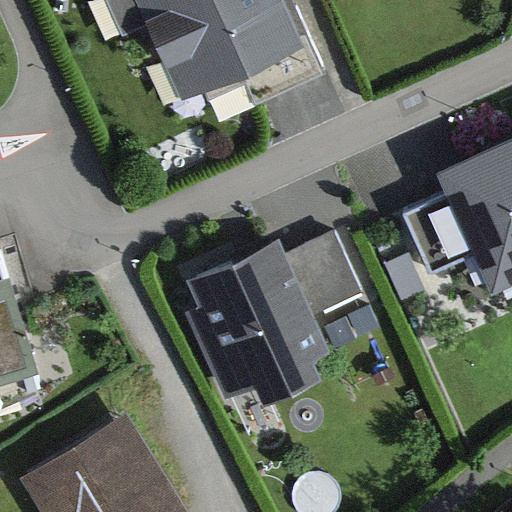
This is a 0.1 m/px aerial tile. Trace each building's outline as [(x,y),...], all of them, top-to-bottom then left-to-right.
[(267,0),(134,0),(173,88),(285,39),(267,0)] [(511,133),(432,172),(485,283),(511,269),(511,133)] [(263,245),(183,281),(238,402),(318,366),(263,245)] [(0,269),(0,393),(33,384),(0,269)] [(164,511),(109,422),(17,478),(37,511),(164,511)]
